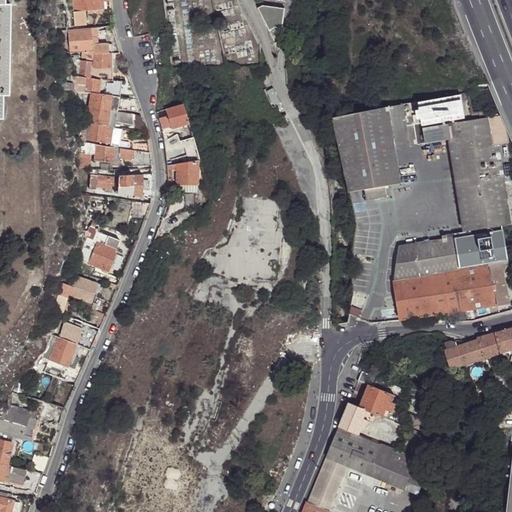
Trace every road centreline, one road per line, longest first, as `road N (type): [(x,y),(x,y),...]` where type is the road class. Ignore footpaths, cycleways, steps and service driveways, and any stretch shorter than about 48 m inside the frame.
road 1 (residential): [(38,511),(72,406),(155,209),(159,158),(115,0)]
road 2 (unclassified): [(336,343),(511,320)]
road 3 (unclassified): [(336,343),(320,439),(290,511)]
